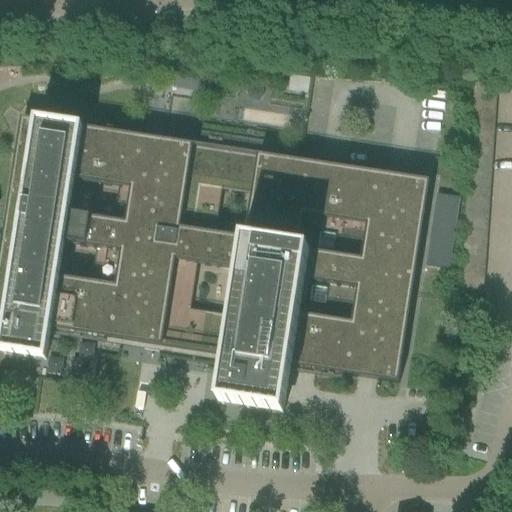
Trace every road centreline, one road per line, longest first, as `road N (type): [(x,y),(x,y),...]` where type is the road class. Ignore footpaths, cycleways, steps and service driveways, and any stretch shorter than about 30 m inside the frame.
road 1 (unclassified): [(370,490),(471,493),(493,475),(511,402)]
road 2 (unclassified): [(153,469),(348,489)]
road 3 (unclassified): [(0,463),(82,458),(153,469)]
road 4 (unclassified): [(163,416),(185,419),(191,382),(147,375),(144,413)]
